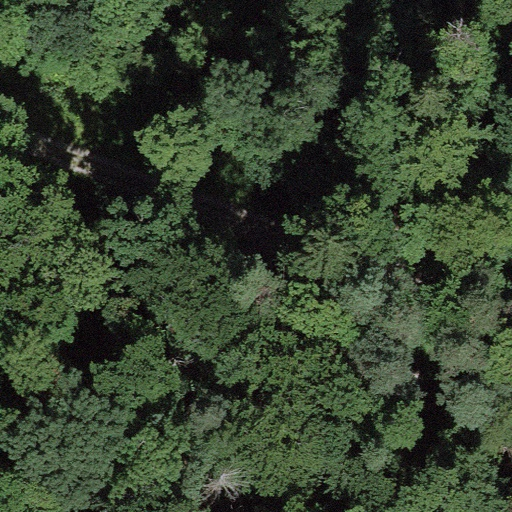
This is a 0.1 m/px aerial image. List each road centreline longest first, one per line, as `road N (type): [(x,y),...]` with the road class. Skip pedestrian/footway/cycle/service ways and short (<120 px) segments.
road 1 (track): [(298,251),(0,126)]
road 2 (track): [(0,315),(46,284),(298,251)]
road 3 (track): [(511,292),(457,290),(298,251)]
